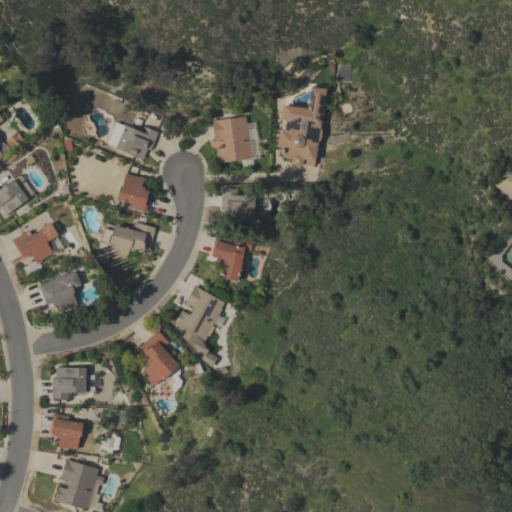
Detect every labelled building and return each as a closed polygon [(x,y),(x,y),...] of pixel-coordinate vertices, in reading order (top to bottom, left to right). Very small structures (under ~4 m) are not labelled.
[(211,119),(216,119),(216,120),(245,116),(246,123),(247,123),(248,129),(247,130),(248,138),(249,138),(251,158),(217,163),(215,148),(224,147),(223,139),(218,140),(218,141),(213,142),(211,119)] [(304,164),(284,159),(285,157),(284,157),(285,153),(282,152),(283,148),(274,147),(275,141),(276,141),(279,128),(292,131),(292,129),(293,129),(295,124),(306,127),(304,132),(306,133),(302,147),(307,148),(304,164)] [(150,151),(146,149),(142,160),(132,156),(133,155),(115,148),(124,125),(140,132),(142,126),(157,132),(150,151)] [(16,131),(23,141),(11,150),(4,140),(16,131)] [(511,169),(511,199),(493,185),(507,166),(511,169)] [(145,213),(139,211),(139,210),(129,208),(130,203),(116,199),(120,186),(121,186),(125,173),(138,177),(138,176),(143,177),(141,186),(144,187),(144,190),(148,191),(147,192),(150,193),(145,213)] [(0,187),(12,179),(27,199),(3,216),(0,212),(0,187)] [(253,221),(225,220),(226,209),(220,208),(221,188),(237,189),(236,195),(254,196),(253,221)] [(148,251),(143,249),(142,250),(135,248),(134,252),(128,251),(126,259),(117,257),(117,259),(106,256),(107,253),(106,252),(108,244),(99,241),(102,228),(112,230),(113,225),(132,229),(134,222),(154,227),(148,251)] [(11,240),(28,230),(30,234),(50,223),(57,235),(46,242),(52,253),(41,259),(41,260),(36,263),(32,256),(29,257),(28,255),(24,258),(23,256),(21,257),(11,240)] [(214,235),(233,239),(234,236),(252,240),(250,251),(243,250),(241,261),(242,261),(238,280),(237,280),(236,281),(220,278),(221,275),(216,274),(218,263),(215,262),(216,258),(212,257),(212,255),(210,255),(214,235)] [(253,251),(256,240),(267,243),(264,254),(253,251)] [(37,285),(43,283),(43,284),(53,280),(55,284),(57,284),(55,279),(67,274),(73,292),(72,293),(77,305),(59,312),(56,305),(53,306),(52,303),(47,305),(46,304),(45,304),(37,285)] [(178,326),(173,323),(181,310),(188,315),(193,308),(188,305),(187,306),(183,304),(194,284),(198,287),(198,288),(223,302),(223,304),(224,305),(222,309),(221,308),(216,316),(218,318),(215,324),(212,323),(211,324),(213,325),(204,340),(197,336),(196,337),(202,341),(204,348),(207,350),(207,352),(217,357),(212,366),(205,363),(176,331),(178,326)] [(156,330),(167,342),(161,347),(178,365),(162,380),(161,379),(153,386),(146,379),(148,377),(142,370),(149,364),(144,360),(147,357),(142,352),(143,351),(138,347),(156,330)] [(51,378),(55,379),(55,367),(85,368),(85,380),(87,380),(87,385),(85,385),(85,393),(67,393),(67,398),(51,398),(51,378)] [(52,413),(68,415),(68,421),(82,423),(80,437),(78,436),(78,439),(80,439),(79,444),(77,443),(76,449),(64,447),(63,448),(57,447),(59,439),(55,438),(56,435),(51,435),(52,433),(49,433),(52,413)] [(57,486),(66,489),(68,481),(64,480),(63,481),(59,479),(65,458),(70,460),(69,460),(97,469),(96,475),(103,477),(101,485),(96,483),(92,495),(96,497),(92,509),(82,506),(81,509),(53,500),(57,486)]
